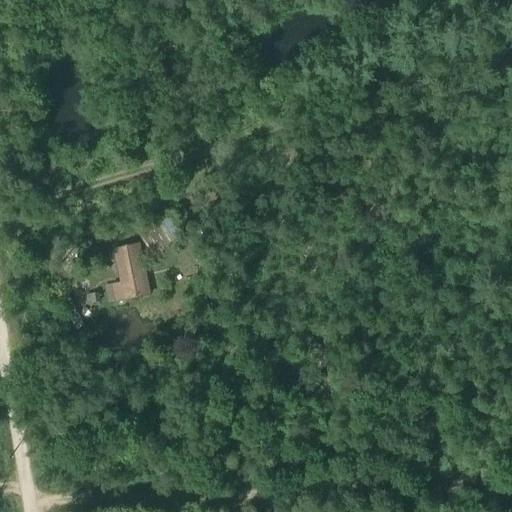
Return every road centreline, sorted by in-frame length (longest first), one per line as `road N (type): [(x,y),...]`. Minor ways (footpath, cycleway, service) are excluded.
road 1 (track): [(0,218),(511,63)]
road 2 (track): [(511,485),(25,510)]
road 3 (track): [(25,510),(0,360)]
